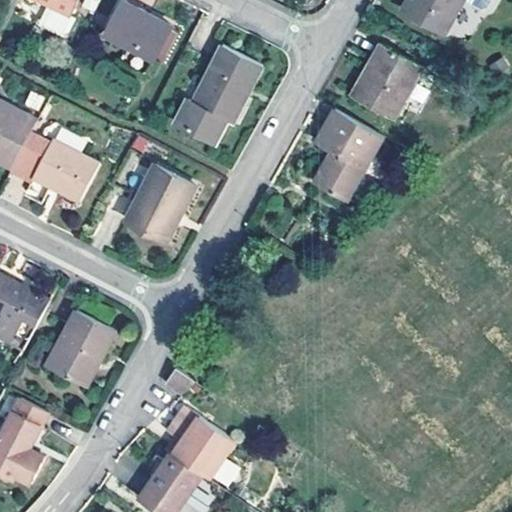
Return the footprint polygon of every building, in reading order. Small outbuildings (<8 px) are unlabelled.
[(78,0),(41,0),(50,4),(43,18),(44,23),(65,33),(69,31),(77,17),(72,14),(78,0)] [(156,59),(173,25),(125,0),(124,0),(107,33),(156,59)] [(408,0),(404,9),(445,32),(462,0),(408,0)] [(424,66),(382,42),(353,94),(394,118),(424,66)] [(234,121),(263,64),(224,44),(195,101),(189,98),(177,123),(216,143),(229,119),(234,121)] [(39,118),(0,97),(0,160),(13,168),(33,130),(39,118)] [(348,199),(384,135),(336,108),(318,141),(333,150),(316,181),(348,199)] [(32,180),(35,176),(53,141),(33,130),(13,168),(12,169),(32,180)] [(35,176),(81,200),(101,162),(54,138),(53,141),(35,176)] [(197,185),(156,164),(127,220),(168,240),(197,185)] [(0,334),(25,348),(51,300),(0,271),(0,314),(3,316),(0,321),(0,334)] [(88,386),(117,330),(78,308),(48,365),(88,386)] [(183,393),(196,380),(178,367),(167,381),(183,393)] [(30,448),(49,410),(22,396),(0,438),(0,473),(13,480),(16,475),(32,483),(46,456),(30,448)] [(210,478),(236,439),(186,405),(178,418),(186,423),(183,427),(178,435),(168,449),(172,451),(204,474),(210,478)] [(183,427),(186,423),(178,418),(170,430),(178,435),(183,427)] [(163,511),(176,511),(204,474),(172,451),(141,497),(163,511)]
